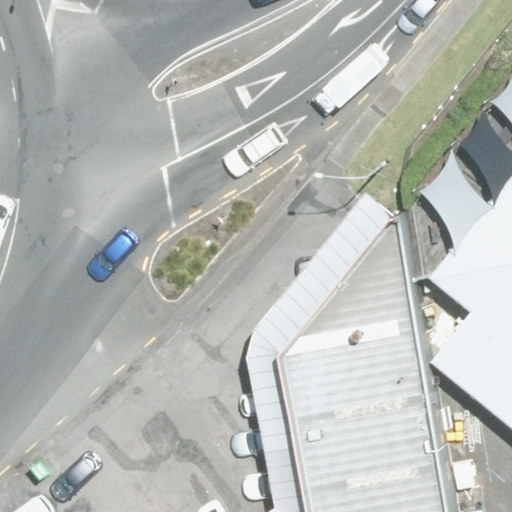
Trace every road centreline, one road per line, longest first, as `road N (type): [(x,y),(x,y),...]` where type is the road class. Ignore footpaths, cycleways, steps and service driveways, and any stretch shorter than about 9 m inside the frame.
road 1 (primary): [(124,204),(337,0)]
road 2 (primary): [(124,204),(0,13)]
road 3 (secondary): [(0,320),(124,204)]
